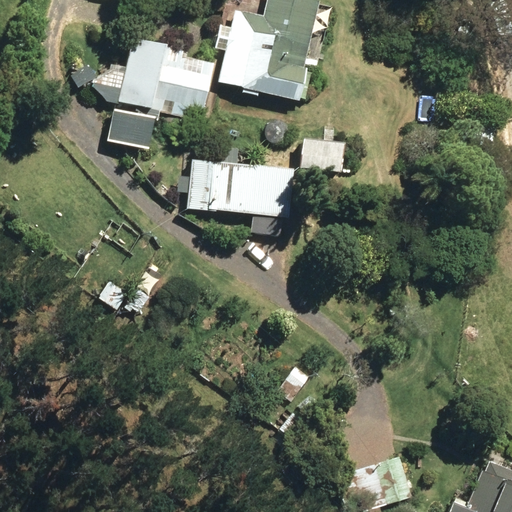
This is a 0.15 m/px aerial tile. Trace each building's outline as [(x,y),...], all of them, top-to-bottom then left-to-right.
[(235,11),(217,83),(298,102),(306,68),(301,67),(317,1),(313,0),(265,0),(262,17),(235,11)] [(182,50),(133,39),(118,102),(136,106),(127,142),(145,146),(151,119),(158,121),(160,111),(185,117),(188,106),(201,109),(212,64),(180,56),(182,50)] [(289,124),(268,119),(263,143),(284,148),(289,124)] [(460,126),(458,152),(490,155),(493,129),(460,126)] [(302,139),(299,167),(340,172),(343,143),(302,139)] [(213,162),(208,210),(287,218),(292,171),(213,162)] [(116,312),(123,302),(139,313),(155,291),(137,278),(126,294),(107,281),(95,297),(116,312)] [(306,420),(291,408),(275,429),(289,441),(306,420)] [(398,458),(332,477),(342,511),(361,511),(410,498),(398,458)] [(454,503),(450,511),(475,511),(476,511),(478,511),(511,511),(511,470),(488,460),(467,509),(454,503)]
